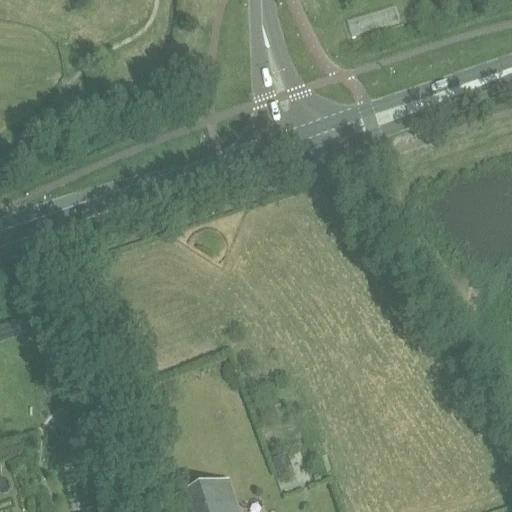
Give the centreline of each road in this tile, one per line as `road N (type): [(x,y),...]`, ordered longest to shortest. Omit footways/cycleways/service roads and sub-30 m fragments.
road 1 (residential): [(146,511),(48,232)]
road 2 (secondary): [(48,232),(299,148)]
road 3 (secondary): [(299,148),(511,71)]
road 4 (unclassified): [(299,148),(271,67),(264,0)]
